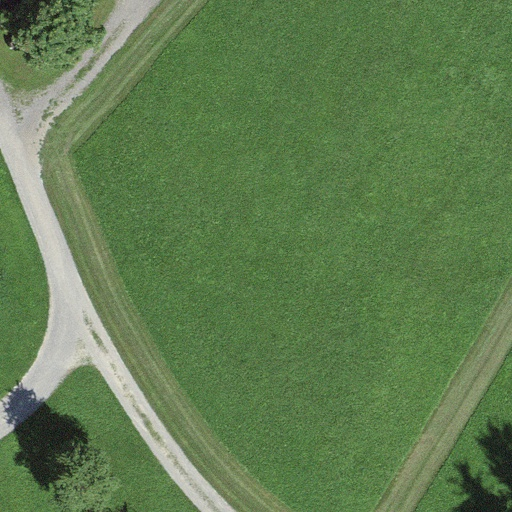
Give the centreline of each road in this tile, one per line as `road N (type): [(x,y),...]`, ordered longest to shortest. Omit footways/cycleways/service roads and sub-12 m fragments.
road 1 (track): [(220,511),(168,452),(80,312)]
road 2 (track): [(80,312),(0,112)]
road 3 (track): [(0,422),(59,368),(80,312)]
